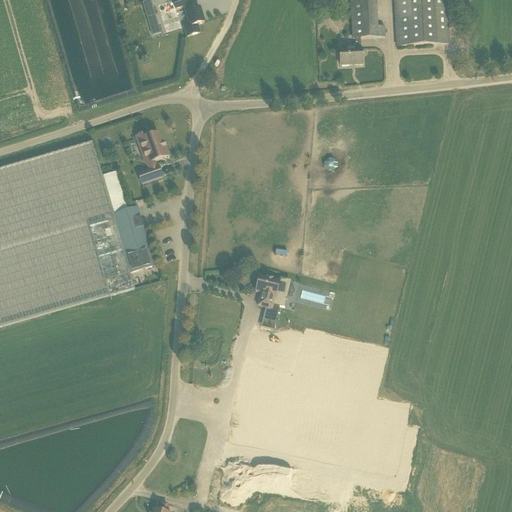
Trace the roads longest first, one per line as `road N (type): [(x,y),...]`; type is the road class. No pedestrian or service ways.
road 1 (unclassified): [(109,511),(166,438),(198,103)]
road 2 (unclassified): [(198,103),(269,104),(511,77)]
road 3 (unclassified): [(0,152),(152,103),(198,103)]
